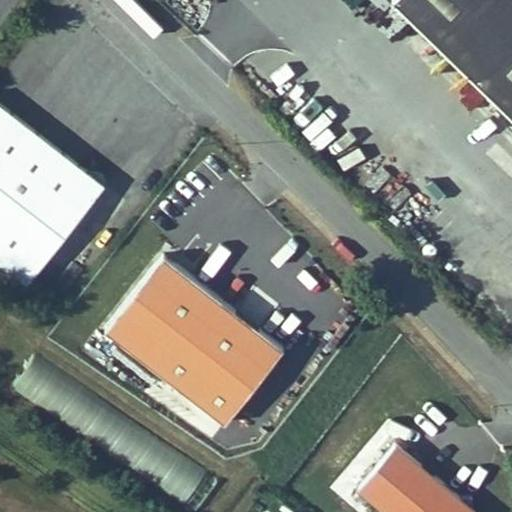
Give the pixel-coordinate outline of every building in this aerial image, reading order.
[(511,0),(405,0),(511,113),(511,0)] [(0,96),(0,256),(27,277),(104,177),(0,96)] [(430,165),(420,172),(437,194),(446,187),(430,165)] [(398,209),(418,192),(410,183),(390,200),(398,209)] [(423,194),(402,217),(437,251),(459,228),(423,194)] [(105,319),(224,414),(282,340),(163,245),(105,319)] [(8,393),(197,509),(218,475),(29,359),(8,393)] [(473,511),(469,511),(407,448),(365,490),(387,511),(473,511)] [(150,511),(94,471),(74,497),(94,511),(150,511)] [(45,511),(0,483),(0,511),(45,511)]
